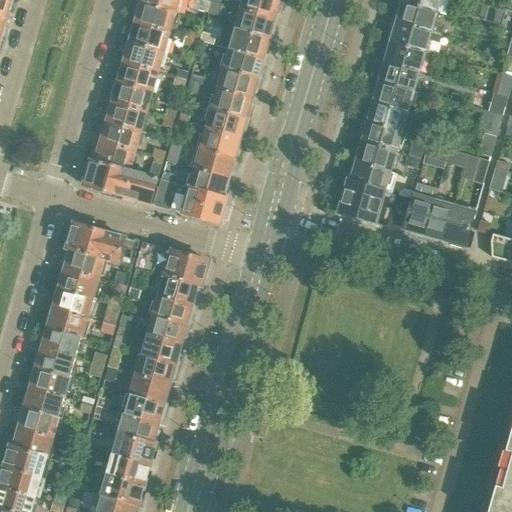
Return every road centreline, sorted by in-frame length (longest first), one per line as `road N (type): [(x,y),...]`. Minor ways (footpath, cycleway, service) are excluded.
road 1 (secondary): [(189,511),(261,257)]
road 2 (residential): [(501,284),(272,218)]
road 3 (residential): [(435,511),(501,284)]
road 4 (secondary): [(272,218),(333,0)]
road 5 (residential): [(261,257),(48,196)]
road 6 (residential): [(48,196),(106,0)]
road 7 (residential): [(0,370),(48,196)]
road 8 (residential): [(38,0),(0,137)]
